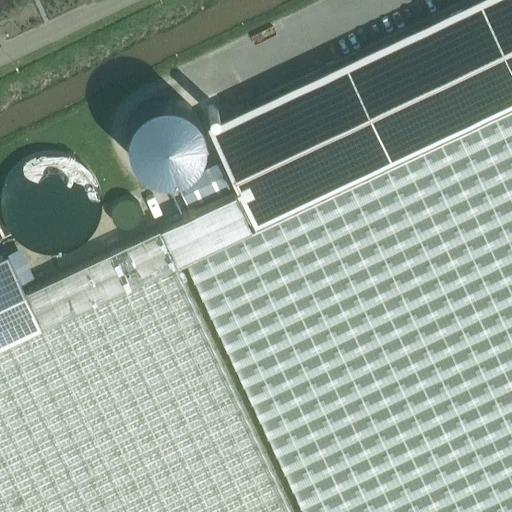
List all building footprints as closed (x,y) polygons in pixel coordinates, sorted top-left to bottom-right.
[(237,191),(158,229),(173,261),(179,259),(180,261),(511,103),(511,0),(469,0),(206,124),(237,191)] [(511,511),(511,103),(180,261),(298,511),(511,511)] [(209,150),(177,165),(196,207),(228,192),(209,150)] [(102,184),(113,228),(147,220),(136,176),(102,184)] [(291,511),(158,229),(25,291),(7,253),(0,255),(0,511),(291,511)] [(38,237),(27,240),(34,264),(45,261),(38,237)]
